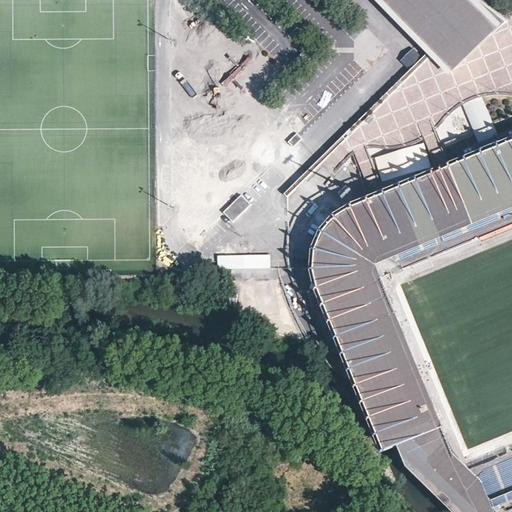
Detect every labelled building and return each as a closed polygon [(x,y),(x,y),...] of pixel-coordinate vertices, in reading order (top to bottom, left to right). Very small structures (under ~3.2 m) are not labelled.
[(495,27),(468,0),(377,0),(429,52),(449,72),(495,27)] [(454,104),(461,100),(467,98),(474,95),(480,93),(489,92),(498,91),(508,92),(511,92),(511,25),(507,22),(498,30),(495,27),(449,72),(429,52),(335,145),(345,155),(347,153),(351,151),(362,146),(363,146),(364,145),(366,145),(369,145),(374,145),(379,145),(384,146),(390,145),(395,145),(401,144),(403,143),(408,142),(412,140),(417,138),(419,136),(430,128),(431,127),(432,126),(433,125),(439,118),(446,111),(454,104)] [(408,70),(422,58),(414,49),(401,60),(408,70)] [(480,93),(474,95),(467,98),(461,100),(454,104),(446,111),(439,118),(433,125),(432,126),(431,127),(430,128),(419,136),(417,138),(412,140),(408,142),(403,143),(401,144),(395,145),(390,145),(384,146),(379,145),(374,145),(369,145),(366,145),(364,145),(363,146),(362,146),(351,151),(347,153),(345,155),(349,159),(354,156),(365,151),(367,151),(374,151),(384,151),(391,151),(396,151),(405,149),(410,147),(420,143),(423,141),(436,131),(450,116),(458,109),(461,107),(464,106),(469,103),(475,101),(480,99),(481,99),(482,99),(489,98),(498,97),(511,97),(511,92),(508,92),(498,91),(489,92),(480,93)] [(464,106),(461,107),(478,146),(485,143),(497,138),(481,99),(480,99),(475,101),(469,103),(464,106)] [(478,146),(463,151),(464,157),(466,161),(511,142),(511,133),(511,132),(497,138),(485,143),(478,146)] [(384,194),(387,201),(355,214),(364,238),(367,243),(511,183),(511,142),(466,161),(466,162),(468,168),(436,181),(433,174),(384,194)] [(433,174),(436,181),(468,168),(466,162),(466,161),(464,157),(432,170),(433,174)] [(511,183),(367,243),(369,250),(372,255),(377,268),(511,212),(511,183)] [(353,207),(355,214),(387,201),(384,194),(383,191),(351,203),(353,207)] [(233,223),(251,206),(242,195),(223,212),(233,223)] [(355,214),(353,207),(350,208),(338,214),(334,218),(328,222),(324,226),(320,231),(318,234),(313,243),(313,245),(312,249),(311,255),(311,261),(311,266),(312,274),(312,278),(316,290),(324,287),(348,278),(345,269),(345,264),(345,261),(345,260),(346,256),(348,252),(349,250),(350,249),(356,242),(364,238),(355,214)] [(356,250),(367,243),(364,238),(356,242),(350,249),(349,250),(348,252),(346,256),(345,260),(345,261),(345,264),(345,269),(348,278),(355,275),(353,271),(352,264),(352,260),(352,259),(352,256),(353,255),(355,252),(356,250)] [(441,419),(377,268),(372,255),(369,250),(367,243),(356,250),(355,252),(353,255),(352,256),(352,259),(352,260),(352,264),(353,271),(355,275),(348,278),(412,431),(441,419)] [(270,255),(217,256),(218,270),(271,269),(270,255)] [(395,433),(402,450),(421,441),(412,431),(348,278),(324,287),(329,302),(322,304),(345,363),(334,376),(360,394),(366,409),(369,412),(395,433)] [(319,305),(322,304),(329,302),(324,287),(316,290),(313,291),(319,305)] [(421,441),(402,450),(414,480),(447,511),(497,511),(494,503),(491,495),(475,479),(460,465),(441,419),(412,431),(421,441)] [(494,503),(511,495),(511,457),(483,470),(475,479),(491,495),(494,503)] [(511,511),(511,495),(494,503),(497,511),(511,511)]
